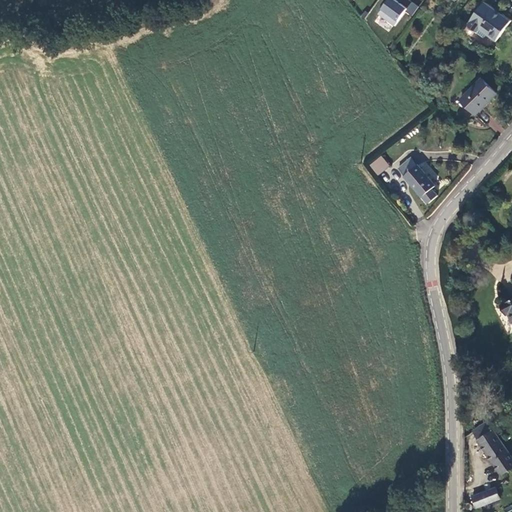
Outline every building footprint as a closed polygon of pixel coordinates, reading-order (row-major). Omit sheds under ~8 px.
[(393,0),(385,0),(376,15),(395,26),(406,8),(393,0)] [(504,16),(481,0),(476,0),(461,22),(471,29),(474,25),(490,37),(504,16)] [(412,16),(418,6),(411,1),(405,11),(412,16)] [(481,73),(462,94),(478,110),(483,103),(482,101),(495,87),(481,73)] [(378,176),(389,166),(380,156),(369,166),(378,176)] [(435,184),(411,157),(398,169),(428,202),(437,194),(431,187),(435,184)] [(502,473),(506,471),(511,466),(511,451),(501,432),(510,434),(502,422),(493,428),(488,420),(475,429),(502,473)] [(475,495),(479,508),(499,500),(502,497),(497,485),(475,495)]
